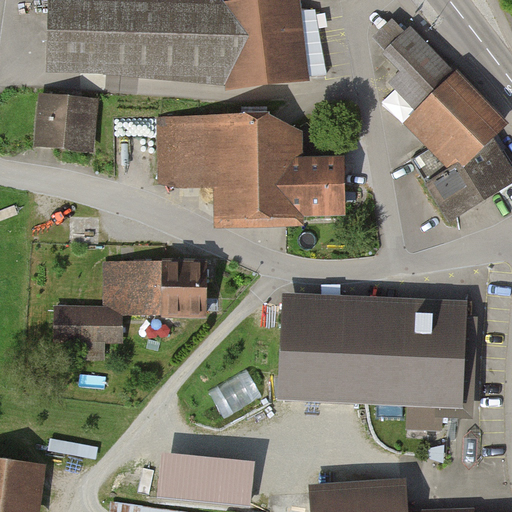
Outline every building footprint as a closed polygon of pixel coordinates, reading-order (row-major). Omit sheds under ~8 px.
[(229,8),(50,2),(49,73),(231,90),(315,86),(301,1),(229,8)] [(511,130),(415,34),(389,60),(404,75),(392,88),(422,117),(409,130),(426,147),(408,165),(451,236),(511,199),(511,167),(498,144),(511,130)] [(102,103),(42,99),(38,151),(97,155),(102,103)] [(275,120),(160,122),(161,193),(217,192),(217,227),(349,225),(348,161),(307,161),(306,137),(275,120)] [(207,259),(109,259),(108,305),(55,304),(55,343),(86,343),(86,360),(107,360),(107,344),(125,344),(126,314),(206,314),(207,259)] [(470,296),(282,289),(278,396),(465,404),(470,296)] [(212,389),(226,414),(261,396),(248,370),(212,389)] [(46,511),(50,472),(0,468),(0,511),(46,511)] [(410,511),(409,485),(315,489),(316,511),(410,511)]
